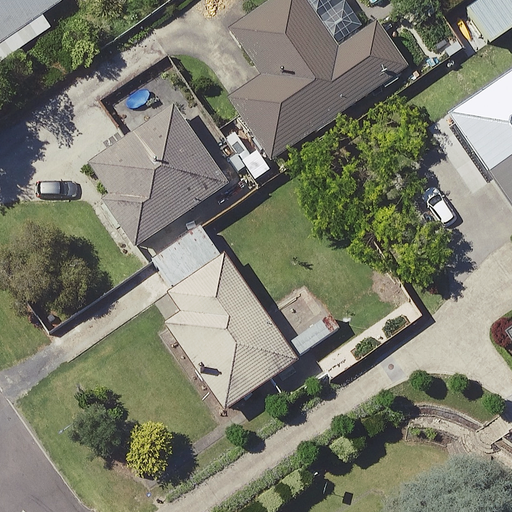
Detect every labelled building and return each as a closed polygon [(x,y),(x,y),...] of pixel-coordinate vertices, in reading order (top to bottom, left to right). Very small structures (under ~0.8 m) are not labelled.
[(63,4),(60,0),(0,0),(0,66),(51,29),(43,18),(63,4)] [(336,51),(299,0),(275,0),(231,32),(264,78),(231,102),(274,163),(419,59),(387,14),(336,51)] [(233,183),(158,76),(113,108),(134,137),(90,168),(112,200),(105,205),(136,250),(233,183)] [(511,102),(462,136),(511,209),(511,320),(504,326),(511,336),(511,102)] [(294,365),(222,260),(170,296),(183,314),(166,326),(225,412),(294,365)] [(337,330),(311,295),(277,321),(303,356),(337,330)]
